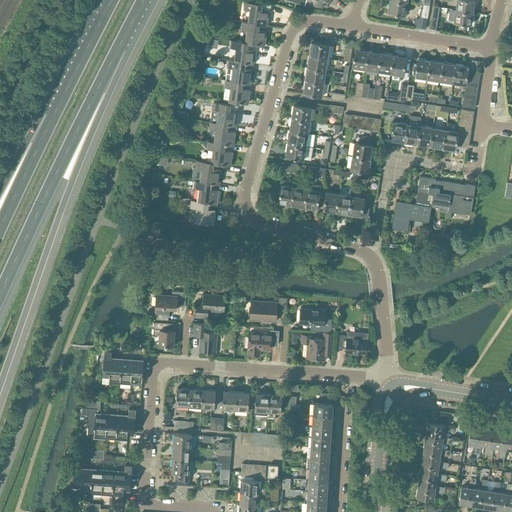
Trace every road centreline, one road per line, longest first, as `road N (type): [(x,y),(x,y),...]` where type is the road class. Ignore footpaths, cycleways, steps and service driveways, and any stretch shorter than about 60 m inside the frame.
road 1 (residential): [(391,386),(377,270),(367,253),(258,221),(245,201),(292,28),(303,21),(351,27)]
road 2 (residential): [(212,511),(152,507),(143,498),(154,364),(359,375),(391,386)]
road 3 (trunk): [(0,389),(119,44)]
road 4 (trunk): [(0,297),(119,44)]
road 5 (residential): [(351,27),(490,51)]
road 6 (trunk): [(54,112),(0,228)]
road 7 (trunk): [(113,0),(54,112)]
road 8 (tertiary): [(372,511),(391,386)]
road 9 (tertiary): [(511,402),(391,386)]
